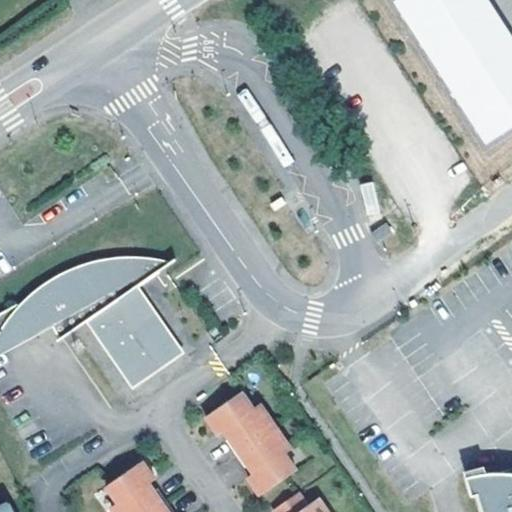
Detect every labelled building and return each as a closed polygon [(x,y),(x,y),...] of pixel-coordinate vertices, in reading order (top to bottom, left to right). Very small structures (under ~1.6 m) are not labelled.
[(511,127),(511,36),(488,0),(395,0),(394,1),(487,144),(511,127)] [(371,231),(377,239),(391,229),(386,221),(371,231)] [(136,381),(178,351),(133,286),(169,261),(147,257),(127,256),(106,259),(85,263),(66,271),(47,281),(31,294),(43,311),(40,313),(48,325),(76,305),(85,319),(108,351),(113,348),(136,381)] [(0,309),(0,348),(34,330),(18,300),(0,309)] [(48,325),(57,338),(85,319),(76,305),(48,325)] [(260,401),(253,406),(241,389),(205,414),(217,432),(223,428),(228,436),(225,438),(244,465),(247,463),(252,471),(246,475),(259,493),(295,468),(283,451),(290,446),(260,401)] [(115,511),(175,511),(157,485),(154,487),(148,480),(154,476),(142,458),(106,483),(117,500),(110,505),(115,511)] [(511,511),(511,471),(500,470),(491,470),(478,471),(466,474),(471,493),(477,492),(482,511),(511,511)] [(329,511),(318,496),(306,503),(297,490),(273,507),(276,511),(329,511)] [(0,511),(13,511),(7,500),(0,504),(0,511)]
